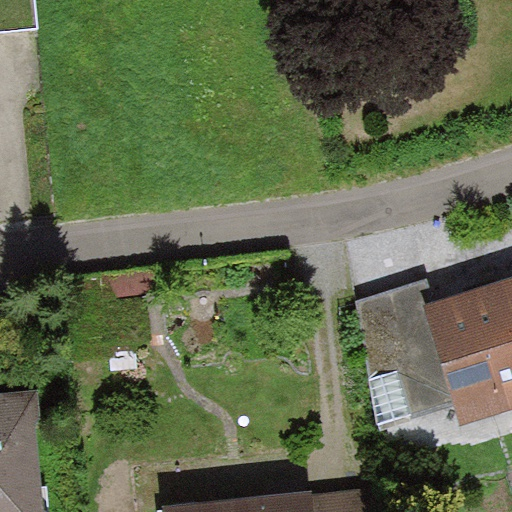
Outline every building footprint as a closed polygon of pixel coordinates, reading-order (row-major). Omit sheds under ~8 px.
[(36,0),(0,0),(0,34),(39,31),(36,0)] [(103,281),(68,282),(72,358),(114,356),(113,338),(149,336),(147,314),(105,316),(103,281)] [(381,429),(498,393),(502,404),(511,400),(511,286),(457,303),(440,308),(432,281),(359,301),(381,429)] [(0,511),(44,511),(34,399),(0,401),(0,511)] [(394,511),(393,496),(313,502),(313,511),(394,511)] [(313,511),(313,502),(190,511),(313,511)]
